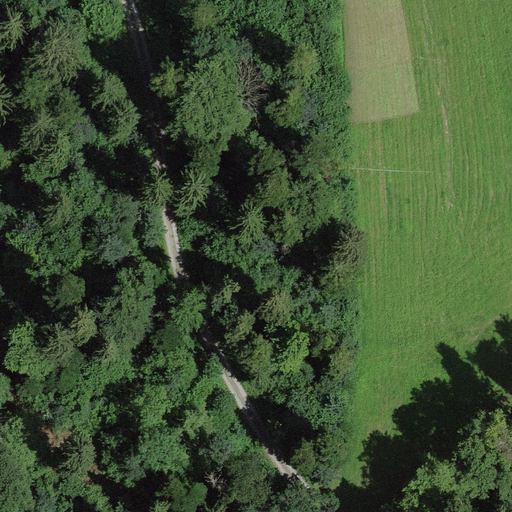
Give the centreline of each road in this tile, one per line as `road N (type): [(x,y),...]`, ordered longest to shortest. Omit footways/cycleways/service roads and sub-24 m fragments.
road 1 (track): [(127,0),(168,242),(187,305),(265,446),(318,511)]
road 2 (unclassified): [(422,511),(511,422)]
